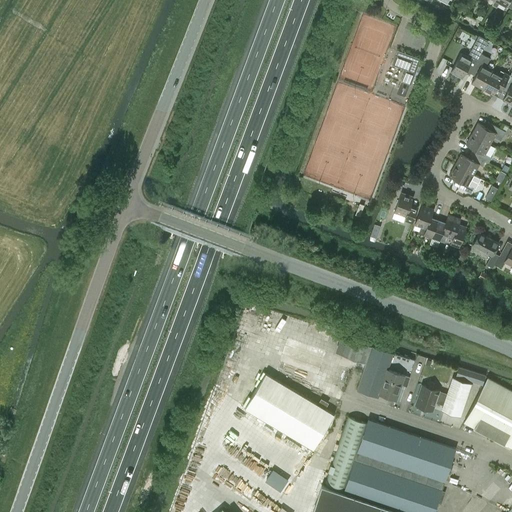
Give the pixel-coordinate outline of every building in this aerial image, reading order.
[(451,72),(462,78),(466,70),(471,73),(473,70),(472,69),(481,53),(472,48),(467,57),(461,53),(451,72)] [(411,84),(418,66),(421,59),(397,50),(392,64),(406,69),(402,81),(411,84)] [(475,76),(472,83),(482,89),(493,70),(485,66),(490,58),(481,53),(472,69),(473,70),(477,72),(475,76)] [(501,90),(504,86),(509,75),(501,71),(500,74),(493,70),(482,89),(493,94),(497,88),(501,90)] [(503,99),(503,100),(511,104),(511,76),(509,75),(504,86),(508,89),(503,99)] [(473,134),(491,144),(495,136),(501,139),(506,131),(488,121),(485,126),(478,123),(473,134)] [(486,153),(491,144),(473,134),(467,145),(474,148),(471,153),(486,161),(485,161),(489,163),(492,158),(492,156),(486,153)] [(474,175),(475,174),(480,164),(483,166),(485,161),(486,161),(471,153),(469,157),(462,154),(456,165),(474,175)] [(456,165),(451,175),(460,180),(457,185),(459,186),(471,192),(474,187),(479,177),(474,175),(456,165)] [(506,173),(501,171),(496,179),(501,182),(506,173)] [(497,187),(492,184),(486,196),(491,198),(497,187)] [(413,223),(417,211),(410,208),(414,197),(401,192),(394,213),(406,217),(405,220),(413,223)] [(360,216),(364,205),(360,203),(355,214),(360,216)] [(432,238),(437,223),(430,221),(434,209),(422,205),(415,225),(421,227),(419,234),(432,238)] [(437,223),(432,238),(445,243),(447,236),(453,239),(453,240),(453,241),(454,245),(456,245),(460,247),(466,227),(459,224),(461,219),(449,215),(445,226),(437,223)] [(494,264),(499,255),(494,252),(499,243),(479,233),(473,245),(492,255),(487,265),(493,268),(494,264)] [(511,248),(506,259),(499,255),(494,264),(501,268),(505,262),(511,265),(511,248)] [(481,271),(479,276),(485,280),(488,274),(481,271)] [(366,362),(357,388),(378,396),(379,391),(395,397),(401,382),(406,384),(414,359),(393,352),(347,336),(341,353),(366,362)] [(459,367),(455,376),(482,385),(485,375),(459,367)] [(265,372),(244,407),(313,449),(334,414),(325,408),(327,405),(320,400),(318,404),(265,372)] [(415,404),(432,410),(435,402),(443,404),(441,409),(460,416),(471,383),(452,377),(447,393),(434,389),(435,386),(434,384),(430,383),(427,384),(427,386),(421,384),(415,404)] [(511,390),(487,378),(464,422),(511,447),(511,390)] [(321,485),(312,511),(433,511),(455,448),(368,419),(367,421),(347,416),(324,486),(321,485)] [(479,503),(483,511),(488,510),(484,501),(479,503)]
